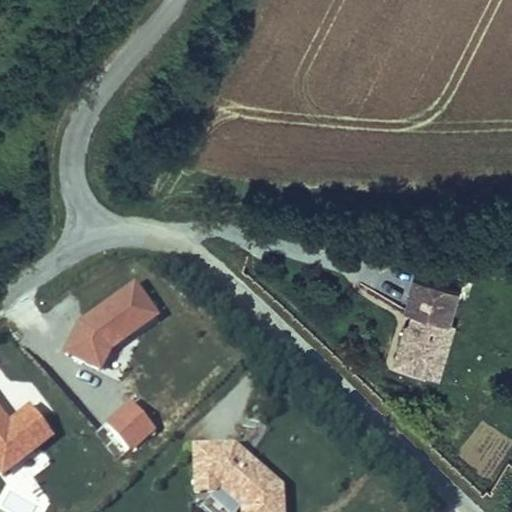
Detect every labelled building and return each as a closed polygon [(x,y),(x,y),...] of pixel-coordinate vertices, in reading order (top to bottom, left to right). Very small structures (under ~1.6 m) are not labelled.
[(445,362),(457,323),(452,322),(462,290),(417,275),(406,308),(414,310),(418,311),(416,317),(419,318),(417,323),(411,321),(406,324),(393,363),(424,373),(429,356),(445,362)] [(60,333),(82,371),(160,325),(138,287),(60,333)] [(417,323),(419,318),(416,317),(418,311),(414,310),(411,321),(417,323)] [(440,378),(445,362),(429,356),(424,373),(440,378)] [(29,408),(8,423),(0,412),(0,478),(1,481),(54,442),(29,408)] [(193,496),(224,495),(239,508),(239,511),(284,511),(283,487),(235,446),(191,447),(193,496)]
